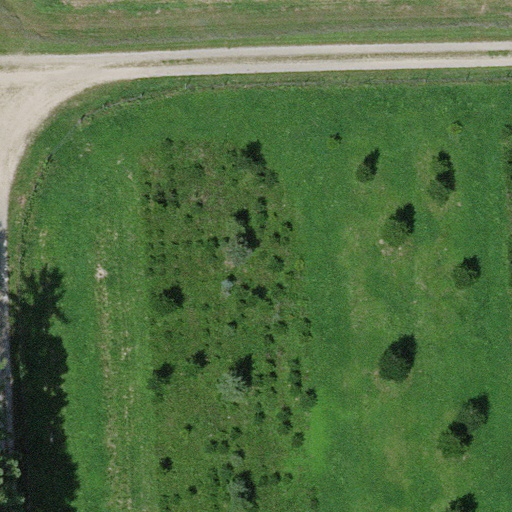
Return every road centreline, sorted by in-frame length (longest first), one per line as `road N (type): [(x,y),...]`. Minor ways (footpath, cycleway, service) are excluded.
road 1 (track): [(511,58),(0,72)]
road 2 (track): [(0,338),(8,511)]
